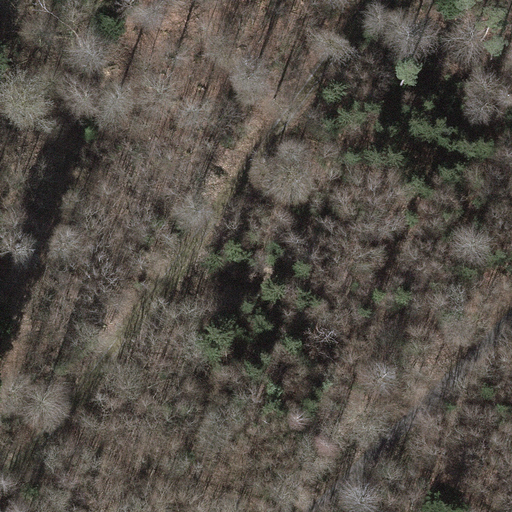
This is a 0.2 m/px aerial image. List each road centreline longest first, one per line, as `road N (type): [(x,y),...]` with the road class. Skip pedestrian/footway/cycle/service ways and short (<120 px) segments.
road 1 (track): [(0,481),(20,470),(376,0)]
road 2 (track): [(511,338),(305,511)]
